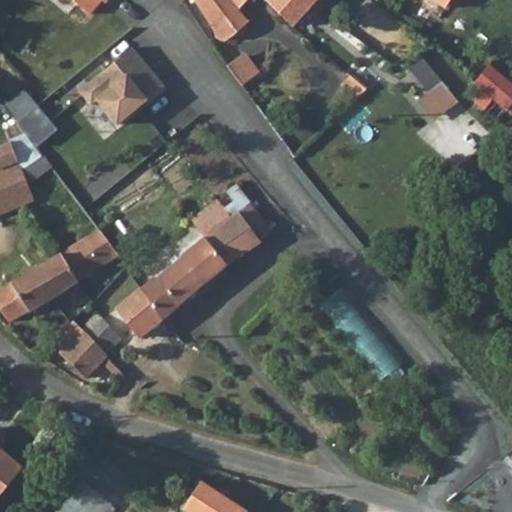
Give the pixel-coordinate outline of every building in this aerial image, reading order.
[(73,0),(93,16),(106,0),(73,0)] [(250,0),(194,0),(215,32),(218,40),(225,42),(251,24),(242,10),(250,0)] [(269,0),(267,3),(297,30),(319,0),(269,0)] [(452,0),(430,0),(446,10),(452,0)] [(161,85),(130,46),(76,86),(111,124),(161,85)] [(244,54),(226,65),(240,86),(258,75),(244,54)] [(511,82),(482,57),(467,74),(509,110),(511,107),(511,82)] [(360,82),(371,91),(381,79),(378,76),(387,66),(379,59),(360,82)] [(461,166),(493,135),(461,100),(428,131),(461,166)] [(22,120),(39,145),(60,131),(43,106),(22,120)] [(24,171),(46,159),(35,144),(16,155),(12,143),(0,147),(0,168),(19,161),(24,171)] [(0,217),(36,203),(27,182),(38,174),(42,179),(54,170),(46,159),(24,171),(19,161),(0,168),(0,217)] [(192,223),(206,239),(237,215),(233,210),(229,213),(222,204),(192,223)] [(240,213),(237,215),(206,239),(230,269),(262,243),(259,239),(268,231),(252,211),(244,217),(240,213)] [(112,263),(123,276),(128,271),(130,270),(100,232),(0,294),(0,306),(15,324),(50,304),(112,263)] [(136,282),(143,291),(165,319),(230,269),(206,239),(180,258),(182,262),(170,271),(150,247),(136,261),(144,270),(136,282)] [(346,287),(325,305),(386,377),(407,360),(346,287)] [(140,339),(165,319),(143,291),(119,313),(140,339)] [(102,315),(86,331),(110,357),(126,340),(102,315)] [(207,347),(219,338),(211,327),(199,335),(207,347)] [(128,377),(110,357),(86,331),(85,330),(61,355),(89,380),(104,364),(124,383),(128,377)] [(0,497),(23,471),(0,451),(0,497)] [(59,511),(116,511),(120,509),(87,480),(60,511),(59,511)] [(186,510),(188,511),(248,511),(203,483),(186,510)]
